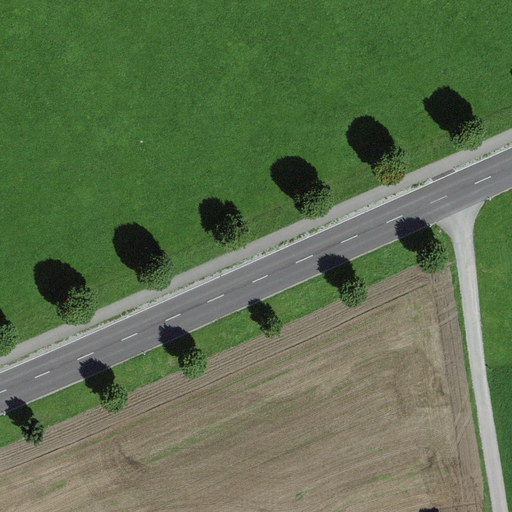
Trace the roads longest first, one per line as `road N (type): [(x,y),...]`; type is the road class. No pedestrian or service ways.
road 1 (primary): [(511,167),(0,393)]
road 2 (track): [(502,511),(452,194)]
